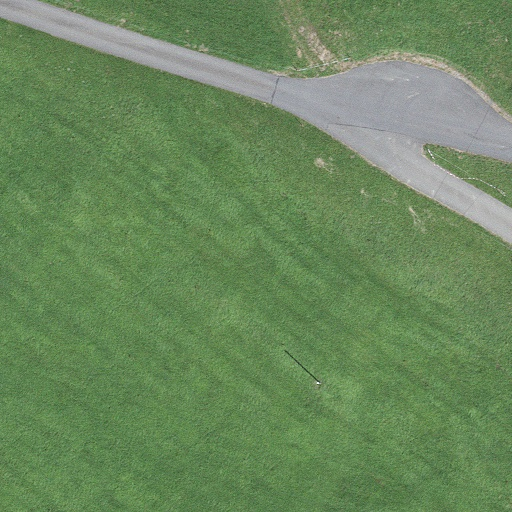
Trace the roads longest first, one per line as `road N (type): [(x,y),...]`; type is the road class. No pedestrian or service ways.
road 1 (track): [(0,1),(270,88),(511,148)]
road 2 (track): [(511,225),(318,101)]
